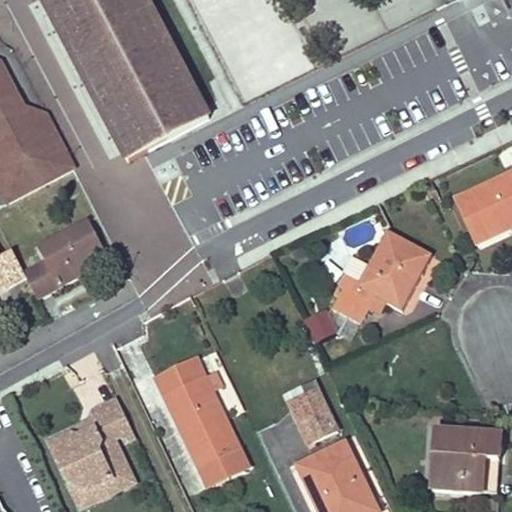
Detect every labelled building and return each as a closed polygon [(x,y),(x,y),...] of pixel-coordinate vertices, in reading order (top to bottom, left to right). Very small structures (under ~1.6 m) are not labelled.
[(50,0),(42,4),(127,164),(144,155),(209,120),(145,0),(50,0)] [(0,105),(16,97),(1,67),(0,67),(0,105)] [(45,117),(22,108),(16,97),(0,105),(0,193),(6,205),(73,170),(45,117)] [(511,175),(457,201),(478,245),(511,228),(511,175)] [(40,267),(23,276),(26,280),(37,301),(83,278),(78,270),(105,257),(88,224),(38,249),(46,263),(52,275),(46,279),(40,267)] [(357,289),(345,283),(331,311),(360,327),(373,300),(401,315),(432,257),(386,234),(368,269),(357,289)] [(0,284),(22,273),(12,254),(0,260),(0,284)] [(105,257),(78,270),(83,278),(109,265),(105,257)] [(342,281),(345,283),(357,289),(368,269),(352,260),(342,281)] [(46,263),(40,267),(46,279),(52,275),(46,263)] [(22,273),(0,284),(0,293),(26,280),(23,276),(22,273)] [(328,314),(307,318),(312,342),(333,337),(328,314)] [(157,380),(165,398),(206,378),(198,361),(157,380)] [(206,378),(165,398),(200,471),(204,469),(235,455),(239,453),(222,416),(218,418),(207,395),(213,393),(206,378)] [(291,403),(300,421),(325,409),(317,391),(291,403)] [(224,415),(213,393),(207,395),(218,418),(222,416),(224,415)] [(132,434),(117,402),(93,413),(89,424),(93,433),(73,442),(69,434),(47,444),(67,486),(89,494),(95,505),(135,486),(114,443),(132,434)] [(325,409),(300,421),(311,444),(337,431),(325,409)] [(89,424),(69,434),(73,442),(93,433),(89,424)] [(432,491),(481,496),(485,463),(500,464),(502,437),(436,432),(432,491)] [(376,511),(344,445),(297,467),(318,511),(376,511)] [(235,455),(204,469),(212,488),(243,473),(235,455)] [(485,463),(481,496),(496,497),(500,464),(485,463)] [(79,511),(80,511),(95,505),(89,494),(67,486),(79,511)] [(481,503),(480,511),(495,511),(496,504),(481,503)]
